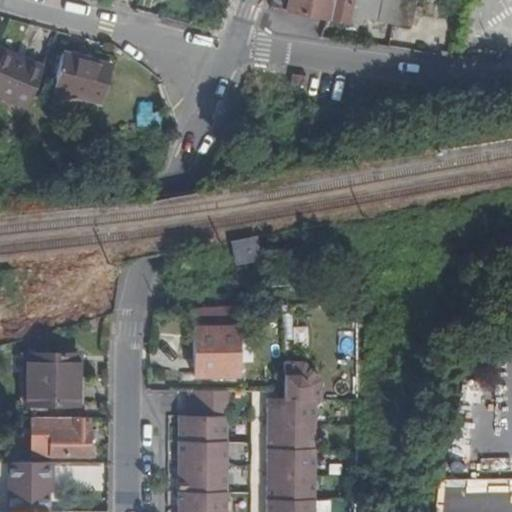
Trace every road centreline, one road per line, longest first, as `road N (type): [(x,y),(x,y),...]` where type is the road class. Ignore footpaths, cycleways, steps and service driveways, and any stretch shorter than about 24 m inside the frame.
road 1 (residential): [(230,49),(138,269),(126,328),(125,511)]
road 2 (residential): [(230,49),(511,80)]
road 3 (residential): [(0,2),(175,50),(230,49)]
